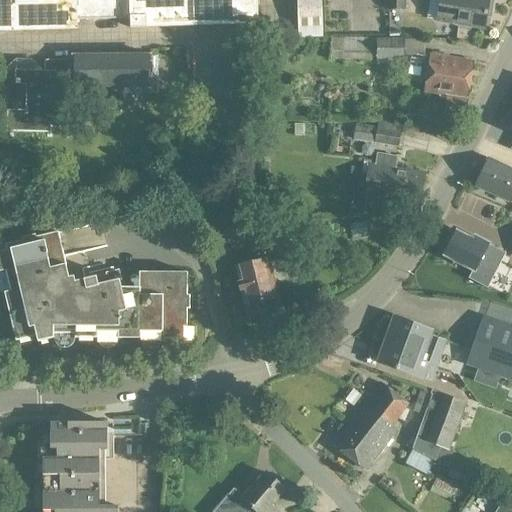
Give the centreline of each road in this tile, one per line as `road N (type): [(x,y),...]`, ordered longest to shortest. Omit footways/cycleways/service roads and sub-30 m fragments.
road 1 (residential): [(235,374),(303,353),(379,294),(411,255),(511,49)]
road 2 (residential): [(0,402),(235,374)]
road 3 (unknown): [(235,374),(194,251),(182,237),(147,228),(98,237)]
road 4 (residential): [(351,511),(246,405),(235,374)]
road 5 (unknown): [(140,389),(147,442),(121,511)]
